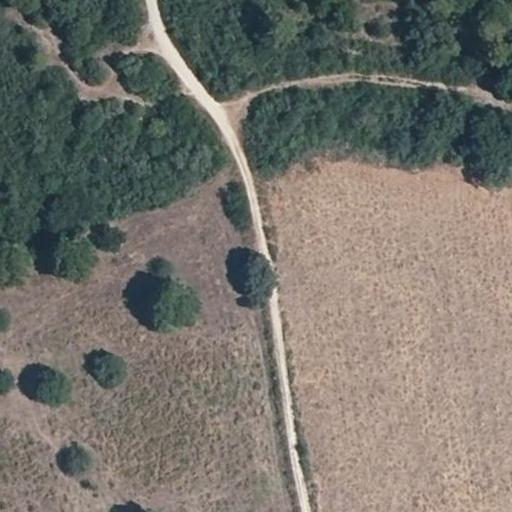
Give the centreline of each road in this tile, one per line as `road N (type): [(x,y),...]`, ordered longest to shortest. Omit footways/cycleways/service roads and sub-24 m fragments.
road 1 (track): [(154,0),(162,39),(245,166),(309,511)]
road 2 (track): [(220,123),(257,92),(352,74),(511,97)]
